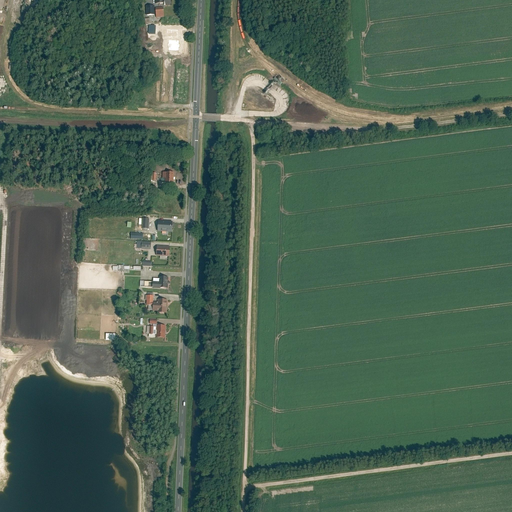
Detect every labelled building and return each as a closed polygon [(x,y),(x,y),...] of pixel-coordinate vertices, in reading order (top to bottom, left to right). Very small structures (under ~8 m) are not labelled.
[(164,18),(164,8),(156,8),(156,19),(164,18)] [(175,183),(176,173),(164,172),(164,178),(168,178),(167,183),(175,183)] [(173,222),(159,222),(159,231),(173,232),(173,222)] [(170,247),(158,246),(158,255),(170,256),(170,247)] [(161,278),(161,283),(153,283),(153,288),(168,289),(168,279),(161,278)] [(168,313),(168,301),(160,300),(160,303),(155,303),(155,306),(155,310),(160,311),(159,313),(168,313)]
